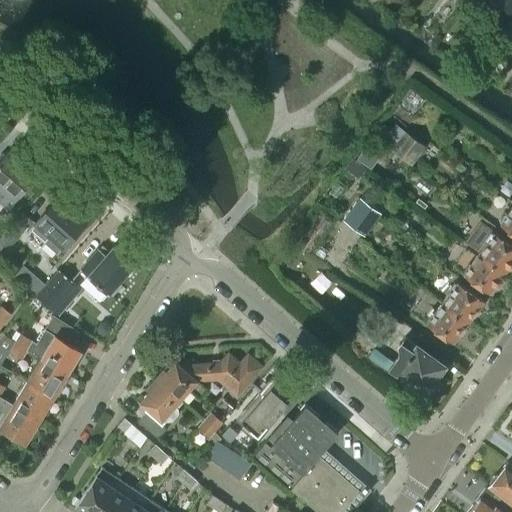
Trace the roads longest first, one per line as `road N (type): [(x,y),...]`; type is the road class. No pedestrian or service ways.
road 1 (residential): [(432,464),(188,255)]
road 2 (residential): [(33,494),(188,255)]
road 3 (residential): [(188,255),(0,83)]
road 4 (residential): [(432,464),(511,352)]
